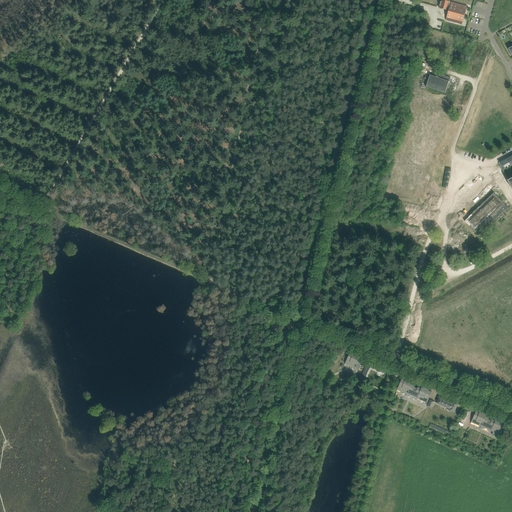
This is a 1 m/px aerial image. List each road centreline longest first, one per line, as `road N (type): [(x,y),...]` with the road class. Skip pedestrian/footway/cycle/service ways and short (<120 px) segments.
road 1 (tertiary): [(300,317),(380,0)]
road 2 (unknown): [(206,280),(266,3),(280,0)]
road 3 (track): [(292,315),(39,207)]
road 4 (unclassified): [(511,409),(300,317)]
road 5 (track): [(397,361),(427,241),(477,187),(485,165)]
road 6 (unknown): [(283,313),(210,511)]
road 7 (tertiary): [(255,511),(300,317)]
road 8 (track): [(397,361),(358,511)]
